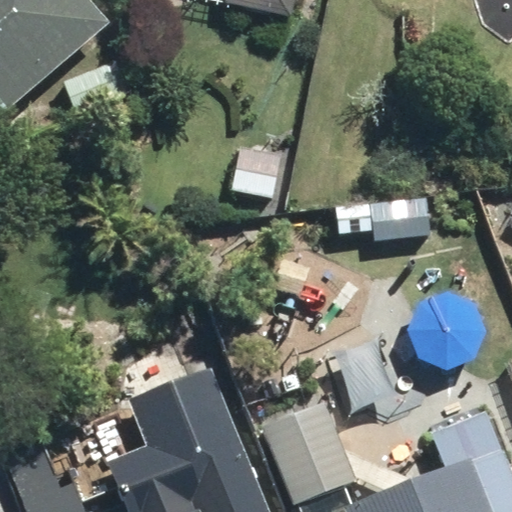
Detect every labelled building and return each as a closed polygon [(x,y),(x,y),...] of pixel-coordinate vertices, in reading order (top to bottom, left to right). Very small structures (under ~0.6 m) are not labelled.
[(0,0),(0,129),(103,35),(69,0),(0,0)] [(295,0),(190,0),(189,7),(291,25),(295,0)] [(124,54),(57,92),(77,126),(144,88),(124,54)] [(286,156),(234,151),(229,202),(281,206),(286,156)] [(511,363),(498,369),(511,405),(511,363)] [(19,511),(257,511),(201,373),(121,405),(139,450),(100,466),(88,434),(10,466),(26,506),(18,509),(19,511)] [(511,511),(511,494),(480,414),(426,436),(443,479),(364,511),(323,410),(258,437),(287,511),(511,511)]
